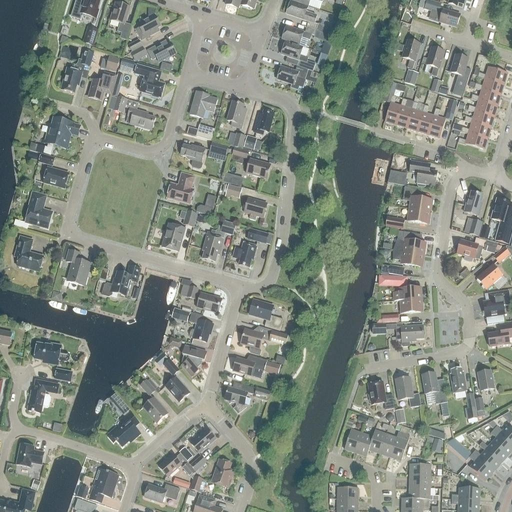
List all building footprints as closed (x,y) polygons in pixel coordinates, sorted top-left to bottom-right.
[(76,0),(71,16),(80,19),(80,21),(82,14),(95,18),(98,10),(96,9),(98,0),(76,0)] [(226,0),(225,5),(237,9),(239,0),(226,0)] [(241,0),(240,6),(252,10),(255,0),(241,0)] [(427,0),(420,0),(419,2),(426,4),(425,10),(431,12),(431,10),(438,12),(439,10),(441,4),(427,0)] [(290,2),(286,15),(308,22),(314,24),(316,17),(311,16),(305,14),(307,8),(290,2)] [(120,39),(126,41),(131,26),(124,24),(129,8),(115,4),(110,21),(119,24),(117,32),(121,34),(120,39)] [(431,12),(428,20),(439,23),(456,28),(460,16),(443,10),(443,11),(439,10),(438,12),(431,10),(431,12)] [(155,30),(160,27),(154,16),(137,25),(139,29),(135,31),(141,41),(157,33),(155,30)] [(328,35),(330,36),(334,37),(336,30),(318,24),(316,31),(324,34),(328,35)] [(309,41),(311,36),(286,27),(282,40),(299,45),(301,38),(309,41)] [(85,44),(93,46),(97,32),(90,29),(85,44)] [(322,40),(324,34),(316,31),(314,37),(313,37),(322,40)] [(330,36),(328,35),(326,42),(324,46),(330,48),(334,37),(330,36)] [(128,46),(131,52),(142,46),(138,40),(128,46)] [(407,69),(412,70),(420,45),(408,41),(402,59),(409,61),(407,69)] [(156,58),(158,63),(176,54),(170,43),(165,46),(163,43),(147,51),(152,60),(156,58)] [(297,66),(313,72),(315,64),(307,62),(308,57),(301,55),(303,49),(285,43),(281,55),(299,61),(297,66)] [(71,59),(73,48),(63,47),(61,57),(71,59)] [(142,48),(131,54),(135,62),(146,56),(142,48)] [(431,76),(436,78),(444,52),(432,49),(426,66),(433,68),(431,76)] [(82,61),(81,65),(89,67),(90,68),(93,54),(84,51),(81,61),(82,61)] [(455,56),(450,73),(458,76),(453,92),(463,96),(462,98),(462,99),(471,71),(470,71),(468,78),(462,77),(465,69),(468,60),(455,56)] [(105,70),(116,73),(119,60),(109,57),(105,70)] [(119,66),(133,69),(135,62),(122,58),(119,66)] [(172,73),(174,65),(164,62),(161,69),(172,73)] [(137,66),(134,74),(144,77),(144,79),(143,79),(139,92),(152,96),(152,97),(158,99),(158,98),(161,98),(164,85),(158,83),(161,72),(137,66)] [(307,71),(297,68),(296,70),(295,73),(281,68),(277,80),(291,85),(290,89),(298,91),(299,88),(302,89),(305,81),(305,80),(307,71)] [(477,78),(484,81),(485,79),(504,85),(507,74),(488,68),(486,76),(478,73),(477,78)] [(66,69),(61,91),(74,94),(76,86),(78,82),(79,82),(80,78),(82,74),(70,70),(66,69)] [(404,83),(414,86),(418,73),(408,70),(404,83)] [(110,96),(116,77),(104,73),(101,83),(93,81),(88,98),(101,102),(103,94),(110,96)] [(470,83),(468,88),(481,91),(481,90),(501,96),(504,85),(485,79),(484,81),(483,87),(470,83)] [(430,92),(438,94),(441,82),(434,80),(430,92)] [(388,82),(385,92),(392,94),(395,84),(388,82)] [(117,97),(118,98),(121,86),(115,84),(112,96),(117,97)] [(470,100),(478,102),(478,101),(497,107),(501,96),(481,90),(481,91),(481,92),(479,98),(472,95),(470,100)] [(213,113),(217,100),(208,98),(209,96),(196,92),(190,116),(202,119),(205,110),(213,113)] [(423,114),(417,133),(428,136),(434,117),(433,117),(427,115),(428,109),(429,107),(433,95),(428,94),(424,106),(422,113),(423,114)] [(390,104),(384,123),(396,126),(401,107),(400,107),(394,105),(396,98),(393,97),(391,96),(389,104),(390,104)] [(127,100),(118,98),(117,97),(113,111),(123,114),(127,101),(127,100)] [(401,107),(396,126),(406,130),(412,110),(411,110),(413,103),(407,101),(402,99),(400,107),(401,107)] [(448,112),(455,114),(459,102),(452,100),(448,112)] [(467,111),(474,113),(475,112),(494,118),(497,107),(478,101),(478,102),(476,109),(469,106),(467,111)] [(231,127),(241,130),(245,112),(242,111),(244,106),(232,102),(226,121),(232,123),(231,127)] [(412,110),(406,130),(417,133),(423,114),(422,113),(416,112),(418,104),(413,103),(411,110),(412,110)] [(148,114),(130,109),(127,117),(132,118),(130,125),(151,132),(155,119),(147,116),(148,114)] [(434,117),(428,136),(440,140),(445,120),(438,118),(440,111),(435,109),(435,111),(433,117),(434,117)] [(268,133),(273,115),(263,112),(261,117),(258,116),(253,133),(262,136),(263,132),(268,133)] [(464,122),(471,124),(471,123),(491,129),(494,118),(475,112),(474,113),(475,113),(473,119),(465,117),(464,122)] [(38,145),(36,152),(50,156),(53,144),(66,147),(69,134),(77,136),(80,127),(73,125),(54,120),(52,126),(45,124),(45,126),(49,127),(45,141),(41,140),(40,142),(48,144),(47,148),(38,145)] [(461,133),(468,135),(468,134),(488,140),(491,129),(471,123),(471,124),(469,130),(462,128),(461,133)] [(195,137),(211,141),(215,130),(199,125),(195,137)] [(484,151),(487,141),(488,140),(468,134),(468,135),(466,141),(459,139),(457,144),(465,146),(466,145),(484,151)] [(232,147),(241,150),(245,137),(236,135),(232,147)] [(253,150),(254,150),(259,151),(261,143),(256,141),(247,138),(244,147),(253,150)] [(228,148),(212,143),(209,151),(226,156),(228,148)] [(193,161),(191,166),(192,168),(199,170),(201,169),(202,165),(201,163),(204,150),(191,146),(191,148),(183,146),(180,156),(188,158),(187,160),(193,161)] [(230,162),(242,165),(244,159),(246,159),(248,152),(234,148),(230,162)] [(27,158),(37,161),(39,154),(29,151),(27,158)] [(38,163),(52,167),(54,159),(41,155),(38,163)] [(246,174),(266,180),(270,165),(250,160),(246,174)] [(418,187),(423,188),(425,187),(425,185),(434,186),(436,173),(422,170),(423,164),(411,162),(409,173),(418,175),(417,184),(418,184),(417,186),(418,187)] [(43,184),(63,189),(67,174),(47,168),(43,184)] [(191,190),(194,178),(181,174),(178,187),(171,184),(167,199),(190,205),(193,191),(191,190)] [(224,175),(222,183),(228,184),(230,176),(224,174),(224,175)] [(241,189),(228,186),(225,197),(234,200),(235,195),(239,196),(241,189)] [(405,188),(403,201),(410,202),(409,210),(430,213),(432,201),(423,200),(418,199),(420,190),(405,188)] [(32,192),(28,208),(24,223),(15,221),(13,227),(27,230),(28,226),(48,231),(53,212),(44,210),(47,196),(32,192)] [(464,213),(478,217),(482,204),(480,204),(483,196),(471,193),(469,200),(467,200),(464,213)] [(266,205),(248,200),(244,213),(250,215),(249,220),(255,221),(256,217),(263,218),(266,205)] [(491,220),(499,222),(494,242),(508,245),(511,231),(511,219),(508,218),(511,204),(496,200),(491,220)] [(197,209),(195,214),(203,216),(211,218),(213,210),(205,208),(200,207),(197,209)] [(409,210),(407,222),(428,225),(430,213),(409,210)] [(183,225),(193,228),(197,215),(187,212),(183,225)] [(385,227),(403,230),(405,221),(387,218),(385,227)] [(481,223),(473,221),(468,219),(464,233),(469,234),(478,237),(481,223)] [(212,231),(210,234),(207,233),(202,251),(204,252),(202,260),(214,263),(218,251),(220,252),(223,240),(225,234),(232,236),(235,226),(223,223),(222,228),(218,227),(218,230),(215,231),(212,231)] [(162,248),(178,253),(185,230),(168,225),(162,248)] [(247,240),(254,242),(265,245),(268,235),(250,230),(247,240)] [(390,251),(423,256),(425,244),(420,243),(411,242),(413,234),(399,232),(398,238),(398,240),(397,240),(393,251),(390,251)] [(16,266),(39,273),(43,257),(29,253),(32,241),(20,237),(14,257),(21,259),(19,266),(17,266),(16,266)] [(494,255),(495,252),(498,253),(502,247),(497,245),(497,244),(486,241),(483,252),(494,255)] [(473,259),(474,259),(479,260),(482,248),(478,247),(478,246),(460,242),(457,254),(465,257),(463,260),(465,262),(469,263),(472,263),(473,259)] [(241,251),(235,249),(232,258),(240,260),(238,266),(249,269),(251,261),(252,261),(256,247),(243,243),(241,251)] [(493,258),(498,264),(509,255),(511,257),(511,255),(511,248),(507,247),(493,258)] [(68,281),(84,285),(89,266),(78,262),(80,255),(69,251),(66,262),(72,264),(68,281)] [(390,251),(393,252),(392,260),(401,262),(400,265),(421,268),(423,256),(390,251)] [(388,275),(403,277),(404,268),(390,266),(388,275)] [(477,279),(486,290),(501,277),(492,266),(477,279)] [(114,285),(112,284),(107,283),(104,286),(101,296),(108,298),(111,296),(112,293),(125,297),(130,282),(136,284),(140,270),(129,267),(126,275),(117,273),(114,285)] [(102,270),(99,282),(105,283),(108,271),(102,270)] [(385,277),(384,285),(401,286),(401,278),(385,277)] [(180,296),(195,300),(198,290),(190,288),(192,283),(182,280),(181,285),(183,286),(180,296)] [(400,302),(421,301),(421,288),(399,290),(399,295),(393,295),(394,302),(400,302)] [(131,299),(138,300),(140,290),(134,289),(131,299)] [(482,303),(485,319),(498,317),(498,316),(504,315),(503,307),(510,306),(508,292),(487,295),(488,302),(482,303)] [(196,308),(217,314),(221,300),(200,294),(196,308)] [(264,327),(279,331),(283,320),(270,316),(273,307),(253,301),(249,315),(266,320),(264,327)] [(400,302),(401,314),(422,313),(421,301),(400,302)] [(177,320),(187,323),(189,313),(179,311),(177,320)] [(192,338),(192,339),(206,344),(210,332),(211,332),(213,325),(201,322),(203,317),(191,313),(189,323),(196,325),(195,331),(192,330),(190,331),(189,336),(190,338),(192,338)] [(382,317),(382,324),(399,323),(398,316),(382,317)] [(511,324),(499,326),(500,333),(487,335),(489,348),(509,345),(508,338),(511,337),(511,324)] [(385,334),(385,326),(373,326),(373,334),(385,334)] [(396,326),(397,341),(401,341),(402,347),(403,348),(408,347),(409,346),(409,343),(415,342),(415,340),(423,340),(423,326),(401,328),(401,326),(396,326)] [(260,352),(259,350),(263,335),(244,330),(240,345),(250,347),(249,350),(249,351),(250,354),(259,356),(260,352)] [(0,344),(9,346),(11,334),(0,331),(0,344)] [(271,331),(268,342),(270,343),(270,342),(268,342),(269,339),(285,344),(284,346),(283,346),(285,347),(288,336),(271,331)] [(168,346),(179,349),(182,341),(170,338),(168,346)] [(37,344),(34,360),(43,362),(48,363),(47,364),(57,366),(58,361),(59,353),(61,347),(51,345),(51,347),(37,344)] [(203,362),(206,353),(185,347),(182,356),(183,356),(181,363),(183,365),(181,366),(191,378),(198,372),(195,367),(197,365),(199,366),(201,362),(203,362)] [(233,372),(250,377),(254,364),(236,359),(233,372)] [(163,366),(172,377),(179,371),(169,360),(163,366)] [(267,362),(265,369),(278,373),(280,366),(267,362)] [(54,380),(71,383),(73,372),(56,369),(54,380)] [(451,371),(451,375),(450,375),(453,394),(466,392),(463,373),(461,373),(461,370),(451,371)] [(477,374),(480,392),(494,390),(491,372),(477,374)] [(435,374),(422,376),(425,395),(433,394),(435,405),(447,403),(444,386),(437,387),(435,374)] [(165,388),(178,404),(190,394),(176,378),(165,388)] [(395,381),(398,401),(408,400),(410,409),(420,407),(418,395),(412,396),(410,378),(395,381)] [(31,392),(27,412),(40,414),(42,407),(46,408),(48,407),(50,398),(49,396),(45,395),(40,394),(41,390),(43,382),(35,381),(33,390),(32,392),(31,392)] [(140,386),(149,397),(155,391),(146,381),(140,386)] [(43,382),(41,390),(57,393),(58,385),(43,382)] [(382,383),(368,385),(369,396),(368,396),(370,403),(370,402),(371,406),(384,404),(385,411),(394,409),(392,396),(385,397),(382,383)] [(253,395),(254,389),(243,386),(241,392),(228,388),(227,393),(225,394),(226,395),(223,397),(225,399),(224,401),(227,402),(229,405),(231,403),(236,404),(235,408),(233,409),(237,415),(245,409),(243,406),(247,394),(253,395)] [(254,398),(268,402),(270,393),(256,389),(254,398)] [(464,409),(466,420),(477,419),(472,394),(465,396),(467,409),(464,409)] [(142,408),(156,424),(167,414),(154,399),(142,408)] [(476,413),(477,412),(478,418),(485,417),(484,411),(482,399),(474,400),(476,413)] [(405,424),(403,410),(395,411),(397,425),(405,424)] [(123,426),(119,430),(116,427),(106,436),(113,444),(116,441),(122,448),(128,442),(129,442),(134,438),(135,439),(140,435),(133,428),(138,424),(129,413),(119,422),(123,426)] [(511,431),(506,426),(502,432),(496,427),(493,431),(511,447),(511,431)] [(427,436),(446,439),(447,432),(428,429),(427,436)] [(190,444),(199,454),(215,440),(206,430),(190,444)] [(344,450),(354,454),(361,434),(350,431),(344,450)] [(511,451),(511,447),(493,431),(490,434),(495,439),(491,443),(507,457),(511,451)] [(372,438),(369,446),(370,446),(368,451),(379,455),(385,435),(374,432),(372,438)] [(398,433),(396,439),(389,458),(401,462),(407,443),(409,437),(398,433)] [(354,454),(365,458),(366,458),(368,451),(370,446),(369,446),(372,438),(361,434),(354,454)] [(379,455),(389,458),(396,439),(385,435),(379,455)] [(431,451),(439,454),(442,442),(435,440),(431,451)] [(482,443),(478,447),(484,451),(500,465),(507,457),(491,443),(487,448),(482,443)] [(41,465),(43,454),(37,452),(36,453),(35,453),(33,453),(34,448),(20,445),(16,466),(17,465),(29,467),(29,469),(30,463),(41,465)] [(484,451),(480,456),(475,451),(472,455),(493,473),(500,465),(484,451)] [(158,467),(167,478),(181,466),(172,455),(158,467)] [(469,458),(474,463),(469,468),(485,482),(493,473),(472,455),(469,458)] [(190,466),(195,472),(206,463),(201,457),(190,466)] [(211,483),(228,489),(234,472),(233,472),(233,474),(228,472),(231,465),(218,461),(211,483)] [(182,468),(190,477),(195,473),(187,464),(182,468)] [(410,465),(409,477),(430,477),(430,466),(410,465)] [(98,471),(88,500),(100,504),(102,496),(110,498),(113,489),(112,489),(116,476),(98,470),(98,471)] [(194,477),(190,490),(199,493),(203,480),(194,477)] [(409,477),(409,489),(429,490),(430,477),(409,477)] [(32,489),(31,490),(36,492),(37,490),(39,484),(40,483),(35,481),(35,482),(32,489)] [(180,487),(188,490),(190,484),(182,481),(180,487)] [(176,501),(179,490),(165,485),(163,491),(148,486),(144,498),(162,504),(164,497),(176,501)] [(84,500),(88,489),(83,487),(82,490),(79,489),(76,497),(84,500)] [(337,489),(337,500),(358,500),(358,489),(337,489)] [(409,489),(409,500),(429,500),(429,490),(409,489)] [(451,496),(451,501),(479,502),(479,490),(458,489),(458,496),(451,496)] [(0,501),(0,511),(24,511),(25,511),(26,507),(31,508),(35,494),(22,491),(19,504),(9,502),(9,504),(0,501)] [(195,507),(193,511),(221,511),(222,510),(214,508),(216,502),(210,500),(199,496),(195,507)] [(402,499),(401,511),(422,511),(429,511),(429,500),(409,500),(402,499)] [(94,511),(97,507),(78,500),(74,510),(77,511),(94,511)] [(337,500),(337,511),(338,511),(357,511),(358,500),(337,500)] [(457,511),(461,511),(478,511),(479,502),(451,501),(451,505),(458,506),(457,511)]
